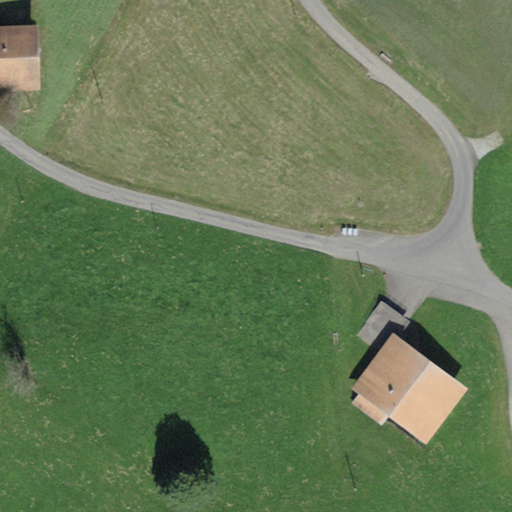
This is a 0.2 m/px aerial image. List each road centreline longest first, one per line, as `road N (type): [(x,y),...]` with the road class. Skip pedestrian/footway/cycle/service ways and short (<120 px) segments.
road 1 (residential): [(442,275),(86,184),(0,135)]
road 2 (residential): [(307,0),(458,141),(463,188),(442,275)]
